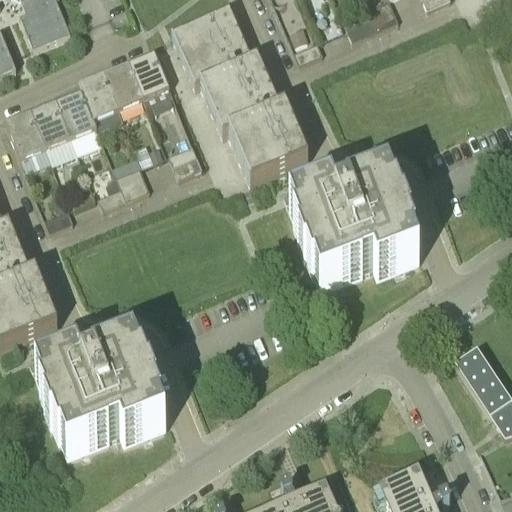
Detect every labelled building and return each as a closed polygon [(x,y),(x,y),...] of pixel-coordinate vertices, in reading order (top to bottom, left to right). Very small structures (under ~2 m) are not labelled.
[(0,0),(0,7),(12,3),(19,6),(25,21),(19,24),(32,57),(70,41),(52,0),(45,0),(41,2),(39,0),(0,0)] [(377,2),(375,0),(359,0),(359,2),(361,9),(368,12),(374,9),(377,2)] [(446,0),(434,0),(421,6),(426,18),(449,7),(446,0)] [(511,0),(486,0),(497,26),(511,20),(511,0)] [(364,17),(369,28),(392,18),(387,7),(364,17)] [(369,28),(374,40),(398,30),(392,18),(369,28)] [(194,97),(200,94),(251,70),(229,19),(171,43),(194,97)] [(346,38),(351,50),(374,40),(369,28),(346,38)] [(307,49),(302,35),(288,40),(294,54),(307,49)] [(0,85),(15,79),(0,42),(0,85)] [(322,63),(317,52),(317,51),(293,61),(298,73),(322,63)] [(169,107),(171,106),(168,99),(169,99),(154,62),(128,73),(143,109),(142,110),(145,116),(169,107)] [(222,146),(227,143),(279,119),(256,67),(251,70),(200,94),(222,146)] [(142,110),(143,109),(128,73),(103,83),(118,119),(142,110)] [(92,130),(118,119),(103,83),(77,93),(80,101),(92,130)] [(96,137),(92,130),(80,101),(55,111),(70,148),(96,137)] [(45,158),(70,148),(55,111),(30,121),(45,158)] [(279,119),(227,143),(250,195),(307,169),(284,116),(279,119)] [(19,168),(45,158),(30,121),(4,131),(19,168)] [(153,158),(148,160),(153,171),(163,166),(159,155),(153,158)] [(168,164),(173,175),(196,166),(192,155),(168,164)] [(112,175),(116,185),(139,176),(141,175),(137,165),(112,175)] [(196,166),(173,175),(178,188),(201,178),(196,166)] [(116,185),(121,197),(144,187),(139,176),(116,185)] [(108,202),(121,197),(116,185),(107,188),(105,194),(108,202)] [(121,197),(126,209),(149,200),(144,187),(121,197)] [(305,269),(312,285),(313,284),(319,300),(361,284),(361,283),(373,278),(376,287),(418,271),(412,255),(414,254),(408,239),(409,238),(403,221),(401,222),(395,206),(393,207),(387,191),(361,201),(358,195),(338,202),(341,209),(333,212),(331,204),(329,204),(328,201),(329,201),(327,195),(326,193),(325,192),(323,191),(321,190),(320,190),(319,190),(317,191),(283,204),(295,236),(293,236),(299,252),(297,253),(304,270),(305,269)] [(108,202),(97,207),(102,219),(126,209),(121,197),(108,202)] [(61,211),(60,211),(59,211),(58,211),(57,212),(56,212),(56,213),(56,214),(55,214),(55,215),(55,216),(55,217),(56,218),(56,219),(57,219),(57,220),(58,220),(59,221),(60,221),(61,221),(62,221),(62,220),(63,220),(64,220),(64,219),(65,218),(65,217),(65,216),(65,215),(65,214),(65,213),(64,213),(64,212),(63,212),(63,211),(62,211),(61,211)] [(72,231),(68,220),(67,219),(44,229),(49,240),(72,231)] [(0,298),(29,285),(8,233),(3,236),(0,236),(0,298)] [(29,285),(0,298),(0,359),(57,337),(35,283),(29,285)] [(63,359),(29,372),(41,404),(39,405),(46,420),(44,421),(50,438),(52,437),(59,453),(60,452),(66,468),(120,447),(123,454),(165,438),(158,422),(160,421),(154,406),(156,405),(149,388),(147,389),(141,373),(139,374),(133,358),(91,375),(94,380),(82,385),(77,372),(75,372),(74,369),(75,368),(73,362),(72,361),(71,360),(70,359),(68,358),(65,358),(64,358),(63,359)] [(511,411),(476,358),(475,359),(453,374),(489,427),(492,425),(505,445),(511,442),(511,415),(510,413),(511,412),(511,411)] [(382,511),(447,511),(443,500),(428,507),(417,483),(378,500),(382,511)] [(331,511),(325,497),(302,507),(295,492),(280,499),(285,511),(331,511)]
